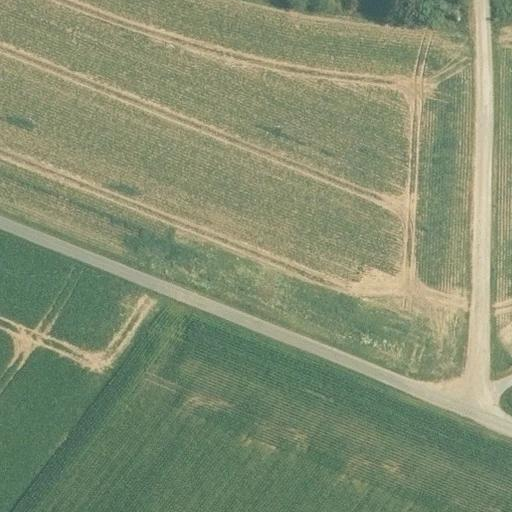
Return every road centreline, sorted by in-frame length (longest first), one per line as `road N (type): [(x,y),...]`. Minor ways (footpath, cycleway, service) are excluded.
road 1 (residential): [(0,223),(511,426)]
road 2 (track): [(481,0),(486,109),(477,375),(484,415)]
